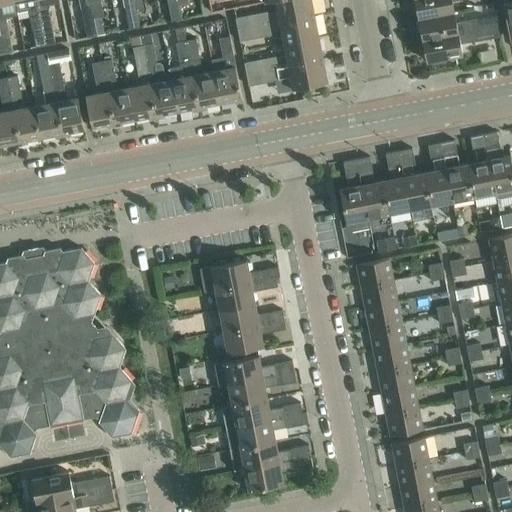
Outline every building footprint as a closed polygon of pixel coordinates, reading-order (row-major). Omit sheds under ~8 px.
[(0,0),(0,35),(2,44),(3,54),(14,52),(12,42),(7,17),(18,15),(15,2),(15,0),(0,0)] [(37,0),(15,0),(15,2),(23,0),(26,0),(33,32),(34,32),(37,47),(46,45),(37,0)] [(37,0),(46,45),(56,43),(52,22),(49,9),(52,5),(61,3),(60,0),(37,0)] [(90,0),(80,0),(85,24),(88,37),(97,35),(94,18),(90,0)] [(90,0),(94,18),(103,17),(105,16),(101,0),(90,0)] [(134,0),(124,0),(127,14),(130,29),(140,27),(137,12),(134,0)] [(134,0),(137,12),(147,10),(145,0),(134,0)] [(249,16),(237,18),(239,29),(251,27),(315,15),(311,0),(276,0),(278,12),(269,13),(269,12),(249,16)] [(415,0),(419,19),(454,12),(452,2),(460,0),(415,0)] [(179,2),(169,4),(172,20),(172,21),(182,19),(180,6),(179,2)] [(454,12),(419,19),(424,40),(500,25),(498,15),(471,20),(457,23),(454,12)] [(251,27),(239,29),(241,41),(253,39),(273,35),(273,34),(282,32),(285,44),(319,37),(315,15),(251,27)] [(103,17),(94,18),(97,35),(98,35),(106,34),(103,17)] [(500,25),(424,40),(428,62),(431,61),(432,64),(434,65),(446,63),(448,61),(447,58),(463,55),(461,44),(475,41),(475,42),(502,37),(500,25)] [(184,27),(176,28),(179,42),(187,41),(184,27)] [(152,33),(142,35),(144,45),(154,43),(152,33)] [(142,35),(132,37),(134,47),(144,45),(142,35)] [(223,57),(212,59),(214,71),(215,71),(221,104),(243,99),(231,37),(220,39),(223,57)] [(277,56),(245,62),(247,75),(260,72),(324,60),(319,37),(285,44),(287,56),(278,58),(277,56)] [(197,39),(187,41),(200,108),(221,104),(215,71),(214,71),(203,73),(197,39)] [(181,66),(170,68),(171,74),(172,79),(178,112),(200,108),(187,41),(179,42),(177,43),(181,66)] [(157,62),(154,43),(144,45),(157,116),(178,112),(172,79),(171,74),(167,75),(165,73),(163,64),(161,62),(157,62)] [(141,85),(130,88),(136,120),(157,116),(144,45),(134,47),(141,85)] [(70,49),(48,53),(63,134),(85,130),(79,98),(67,100),(60,62),(72,59),(70,49)] [(47,104),(36,106),(42,138),(63,134),(48,53),(37,55),(47,104)] [(113,59),(103,61),(115,124),(136,120),(130,88),(119,90),(113,59)] [(324,60),(260,72),(262,83),(282,80),(282,78),(291,76),(294,89),(328,83),(324,60)] [(99,94),(87,96),(93,128),(115,124),(103,61),(93,63),(99,94)] [(260,72),(247,75),(250,86),(262,83),(260,72)] [(18,76),(8,78),(21,142),(42,138),(36,106),(25,108),(18,76)] [(0,112),(0,146),(21,142),(8,78),(0,79),(0,89),(4,112),(0,112)] [(498,131),(484,134),(496,193),(496,196),(499,198),(511,195),(511,159),(511,155),(503,157),(500,144),(498,135),(498,131)] [(476,162),(468,164),(475,197),(496,193),(484,134),(471,136),(472,140),(474,152),(476,151),(478,159),(476,162)] [(455,139),(442,142),(443,146),(453,201),(475,197),(468,164),(460,165),(458,155),(456,144),(455,139)] [(436,170),(426,172),(432,205),(453,201),(443,146),(442,142),(429,145),(429,149),(432,160),(434,160),(436,170)] [(413,148),(399,150),(411,209),(432,205),(426,172),(418,174),(416,163),(414,152),(413,148)] [(391,178),(383,180),(390,214),(411,209),(399,150),(386,153),(387,157),(389,168),(391,178)] [(370,156),(357,159),(369,218),(390,214),(383,180),(375,182),(373,171),(370,156)] [(349,187),(340,189),(348,228),(353,231),(371,227),(369,218),(357,159),(344,161),(345,165),(347,177),(349,187)] [(500,217),(489,219),(492,230),(502,228),(500,217)] [(470,223),(459,225),(461,237),(472,235),(470,223)] [(447,230),(437,232),(439,241),(449,239),(447,230)] [(511,234),(490,239),(494,261),(511,257),(511,234)] [(415,235),(403,238),(405,247),(418,245),(415,235)] [(395,237),(377,240),(379,252),(397,249),(395,237)] [(0,264),(0,444),(11,457),(31,453),(37,434),(35,431),(38,429),(96,417),(100,419),(99,422),(113,437),(132,433),(141,410),(131,399),(136,385),(121,367),(126,349),(108,327),(98,329),(92,322),(101,295),(89,281),(95,263),(82,248),(63,252),(60,248),(8,258),(7,263),(0,264)] [(511,257),(494,261),(498,282),(511,279),(511,257)] [(390,258),(357,265),(362,287),(394,280),(390,258)] [(464,258),(451,261),(453,269),(466,266),(464,258)] [(248,260),(202,269),(206,291),(216,289),(277,277),(281,277),(279,267),(275,268),(250,272),(248,260)] [(443,262),(430,265),(431,273),(445,270),(443,262)] [(466,266),(453,269),(454,276),(467,274),(466,266)] [(445,270),(431,273),(433,280),(446,278),(445,270)] [(173,275),(164,277),(167,290),(176,288),(173,275)] [(277,277),(216,289),(221,310),(256,303),(254,291),(279,287),(277,277)] [(511,279),(498,282),(502,303),(511,301),(511,279)] [(394,280),(362,287),(366,308),(398,301),(394,280)] [(475,287),(457,290),(459,300),(476,297),(475,287)] [(473,300),(459,303),(461,311),(474,309),(473,300)] [(398,301),(366,308),(370,329),(403,323),(398,301)] [(511,301),(502,303),(506,324),(511,323),(511,301)] [(256,303),(221,310),(225,331),(285,319),(283,310),(258,315),(256,303)] [(451,305),(438,307),(439,315),(453,313),(451,305)] [(474,309),(461,311),(462,319),(476,316),(474,309)] [(453,313),(439,315),(441,323),(454,320),(453,313)] [(285,319),(225,331),(229,353),(264,346),(262,334),(287,329),(285,319)] [(403,323),(370,329),(374,350),(407,344),(403,323)] [(481,343),(468,345),(469,354),(483,351),(481,343)] [(407,344),(374,350),(378,371),(411,365),(407,344)] [(460,347),(446,350),(448,358),(461,355),(460,347)] [(483,351),(469,354),(471,361),(484,358),(483,351)] [(259,355),(215,364),(219,386),(229,384),(295,371),(293,360),(275,364),(261,367),(259,355)] [(461,355),(448,358),(449,365),(463,363),(461,355)] [(411,365),(378,371),(382,392),(415,386),(411,365)] [(190,366),(180,368),(182,379),(192,377),(190,366)] [(295,371),(229,384),(233,405),(268,398),(265,387),(279,385),(279,386),(297,382),(295,371)] [(489,385),(476,388),(477,396),(491,393),(489,385)] [(415,386),(382,392),(387,414),(419,407),(415,386)] [(468,389),(454,392),(456,400),(470,397),(468,389)] [(491,393),(477,396),(479,404),(492,401),(491,393)] [(470,397),(456,400),(457,408),(471,405),(470,397)] [(226,406),(224,410),(227,425),(229,428),(303,414),(303,413),(301,403),(283,406),(283,407),(270,410),(268,398),(233,405),(226,406)] [(419,407),(387,414),(391,435),(391,436),(423,429),(419,407)] [(229,428),(228,431),(231,446),(234,449),(276,441),(274,430),(287,427),(287,428),(305,425),(309,424),(307,412),(303,413),(303,414),(229,428)] [(471,412),(461,413),(463,421),(472,419),(471,412)] [(493,424),(483,426),(485,436),(495,434),(493,424)] [(204,434),(190,437),(192,447),(206,444),(204,434)] [(425,437),(392,443),(397,465),(429,459),(425,437)] [(500,437),(486,439),(488,448),(501,445),(500,437)] [(234,449),(232,452),(235,467),(238,470),(246,468),(246,469),(311,456),(309,445),(291,448),(291,449),(278,452),(276,441),(234,449)] [(478,441),(465,444),(466,452),(479,449),(478,441)] [(501,445),(488,448),(489,455),(503,452),(501,445)] [(479,449),(466,452),(467,459),(481,457),(479,449)] [(215,455),(198,458),(200,470),(217,468),(215,455)] [(311,456),(246,469),(250,489),(249,489),(249,490),(284,484),(282,472),(295,470),(314,467),(311,456)] [(429,459),(397,465),(401,487),(433,480),(429,459)] [(33,479),(28,480),(33,505),(38,504),(113,489),(110,475),(74,483),(71,481),(69,472),(33,479)] [(508,479),(494,482),(496,490),(509,487),(508,479)] [(433,480),(401,487),(405,508),(438,501),(433,480)] [(486,483),(473,486),(474,494),(488,492),(486,483)] [(509,487),(496,490),(497,497),(511,495),(509,487)] [(113,489),(38,504),(38,505),(39,511),(76,511),(76,509),(115,501),(113,489)] [(488,492),(474,494),(476,501),(489,499),(488,492)] [(439,511),(438,501),(405,508),(405,511),(439,511)]
